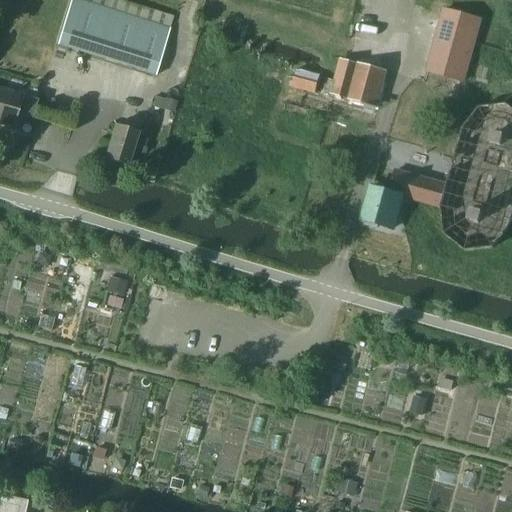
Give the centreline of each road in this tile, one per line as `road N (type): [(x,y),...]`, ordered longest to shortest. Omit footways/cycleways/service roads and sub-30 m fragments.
road 1 (unclassified): [(511,337),(0,196)]
road 2 (unknown): [(330,287),(410,48),(394,0)]
